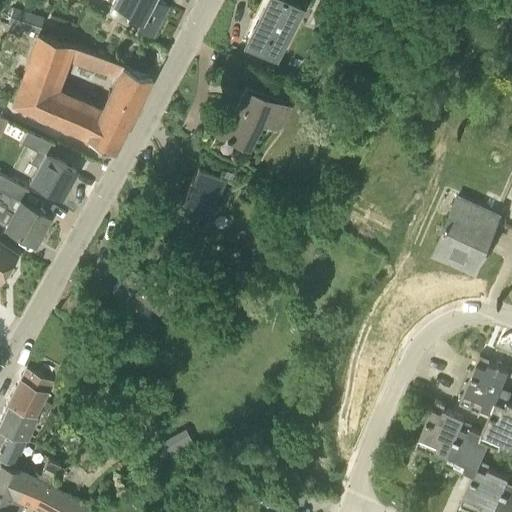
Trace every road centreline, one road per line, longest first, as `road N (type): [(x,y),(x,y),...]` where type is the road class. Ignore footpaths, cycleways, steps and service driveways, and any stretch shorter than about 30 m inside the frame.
road 1 (tertiary): [(0,373),(201,0)]
road 2 (residential): [(511,321),(453,317),(418,342),(349,507)]
